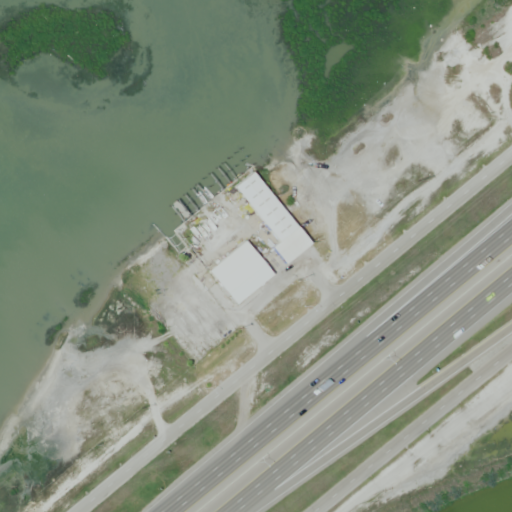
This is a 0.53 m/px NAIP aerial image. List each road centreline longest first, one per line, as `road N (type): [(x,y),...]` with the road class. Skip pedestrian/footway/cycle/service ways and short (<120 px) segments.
road 1 (residential): [(511,157),(76,511)]
road 2 (motorway): [(511,232),(167,511)]
road 3 (motorway): [(227,511),(511,278)]
road 4 (motorway): [(245,511),(511,322)]
road 5 (residential): [(316,511),(511,351)]
